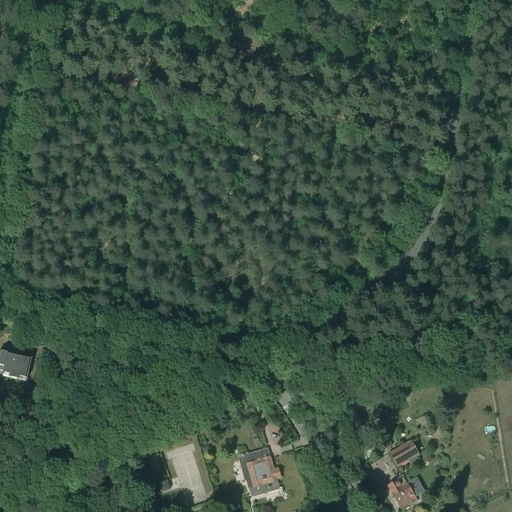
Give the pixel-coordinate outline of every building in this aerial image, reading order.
[(31,359),(0,351),(0,371),(3,372),(2,377),(18,380),(18,378),(26,380),(31,359)] [(397,467),(418,455),(411,442),(389,454),(397,467)] [(260,452),(248,455),(248,454),(237,457),(245,482),(246,481),(249,490),(250,489),(252,497),(279,490),(276,480),(280,479),(277,470),(273,471),(269,458),(262,460),(260,452)] [(388,488),(387,488),(391,495),(392,494),(400,508),(410,503),(411,505),(417,502),(407,486),(403,480),(404,479),(403,476),(396,480),(397,482),(388,487),(388,488)] [(161,492),(170,489),(167,481),(158,483),(161,492)]
